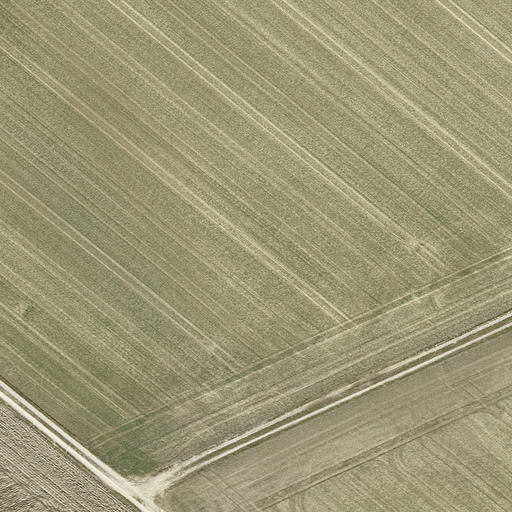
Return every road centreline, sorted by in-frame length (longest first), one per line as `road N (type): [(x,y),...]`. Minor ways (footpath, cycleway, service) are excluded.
road 1 (track): [(133,494),(511,318)]
road 2 (track): [(155,511),(0,386)]
